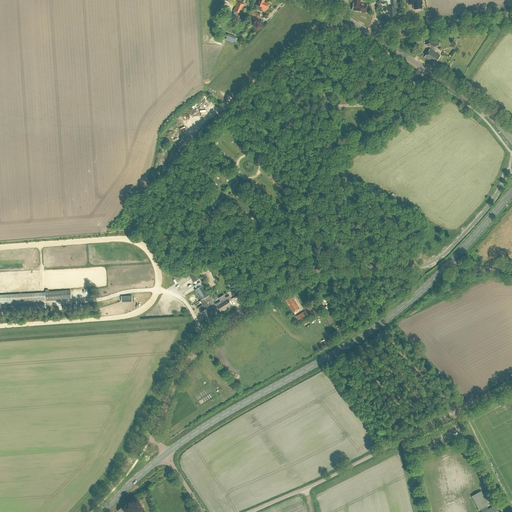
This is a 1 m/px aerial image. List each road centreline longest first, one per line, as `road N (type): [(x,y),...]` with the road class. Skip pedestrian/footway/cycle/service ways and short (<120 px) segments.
road 1 (unclassified): [(165,453),(154,435),(177,376),(221,327),(323,267),(435,260),(501,184)]
road 2 (tertiary): [(165,453),(380,324),(511,192)]
road 3 (unclassified): [(249,511),(511,381)]
road 4 (tertiary): [(511,140),(473,101),(308,0)]
